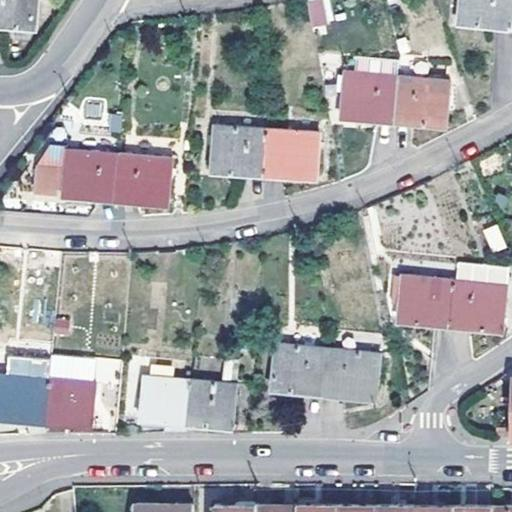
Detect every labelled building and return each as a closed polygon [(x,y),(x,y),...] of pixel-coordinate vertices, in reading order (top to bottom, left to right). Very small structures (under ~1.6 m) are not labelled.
[(0,0),(0,16),(40,16),(39,0),(0,0)] [(328,0),(306,0),(310,25),(332,22),(328,0)] [(509,28),(511,0),(458,0),(457,24),(509,28)] [(396,119),(399,77),(346,73),(344,115),(396,119)] [(399,77),(396,119),(447,123),(450,81),(399,77)] [(109,110),(107,131),(121,132),(123,112),(109,110)] [(266,170),(268,126),(216,123),(214,166),(266,170)] [(268,126),(266,170),(312,172),(314,129),(268,126)] [(120,196),(123,152),(73,149),(73,166),(45,165),(45,179),(44,193),(65,194),(65,182),(72,182),(72,194),(120,196)] [(123,152),(120,196),(172,199),(174,155),(123,152)] [(44,193),(45,179),(29,180),(29,192),(44,193)] [(499,224),(484,228),(490,252),(505,249),(499,224)] [(449,322),(455,280),(404,272),(399,314),(449,322)] [(455,280),(449,322),(500,330),(505,289),(455,280)] [(323,387),(328,344),(278,338),(275,381),(323,387)] [(328,344),(323,387),(377,393),(381,350),(328,344)] [(47,415),(51,373),(4,368),(1,411),(47,415)] [(186,416),(189,376),(144,372),(141,412),(186,416)] [(51,373),(47,415),(92,418),(95,376),(51,373)] [(189,376),(186,416),(231,420),(235,380),(189,376)] [(159,506),(159,501),(136,501),(136,511),(194,511),(194,501),(175,501),(175,506),(159,506)] [(257,511),(258,503),(215,503),(215,511),(257,511)] [(258,503),(257,511),(297,511),(298,503),(258,503)] [(338,511),(339,503),(298,503),(297,511),(338,511)] [(378,511),(378,504),(339,503),(338,511),(378,511)]
